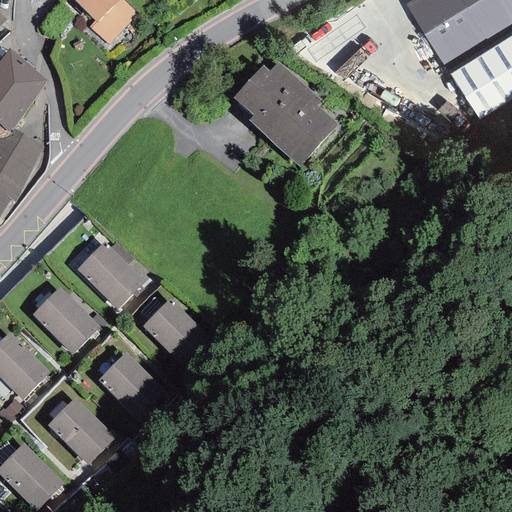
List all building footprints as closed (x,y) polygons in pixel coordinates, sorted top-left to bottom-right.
[(74,0),(73,1),(95,21),(89,27),(108,45),(137,14),(121,0),(74,0)] [(511,0),(413,0),(404,6),(448,73),(511,33),(511,0)] [(330,26),(302,45),(313,61),(341,41),(330,26)] [(511,33),(448,73),(478,121),(511,99),(511,33)] [(49,82),(7,49),(0,59),(0,124),(8,131),(12,128),(49,82)] [(262,65),(232,98),(252,116),(248,121),(299,167),(337,125),(315,105),(320,99),(278,62),(270,72),(262,65)] [(8,131),(0,124),(0,140),(10,137),(12,128),(8,131)] [(42,145),(12,128),(10,137),(0,140),(0,214),(8,198),(15,202),(42,145)] [(144,282),(103,242),(76,270),(116,310),(144,282)] [(100,329),(59,288),(31,315),(72,356),(100,329)] [(207,335),(169,298),(141,327),(179,364),(207,335)] [(49,373),(9,332),(0,341),(0,379),(21,401),(49,373)] [(163,389),(125,353),(98,381),(135,417),(163,389)] [(116,439),(75,398),(47,426),(87,467),(116,439)] [(63,484),(23,443),(0,465),(0,476),(35,511),(63,484)]
